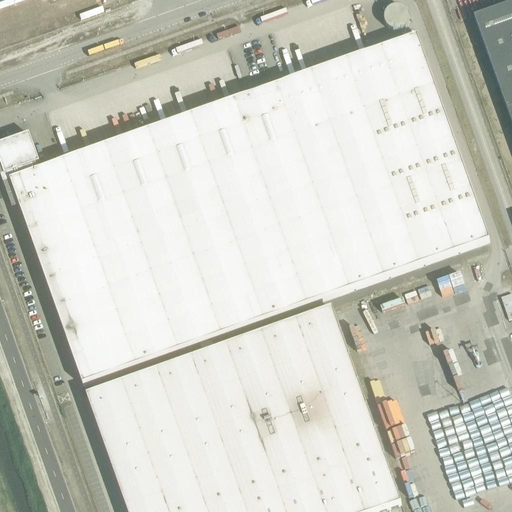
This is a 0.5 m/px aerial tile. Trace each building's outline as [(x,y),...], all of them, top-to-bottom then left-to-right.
[(0,0),(0,8),(23,0),(0,0)] [(511,6),(474,20),(511,127),(511,6)] [(386,9),(386,31),(409,31),(408,8),(386,9)] [(488,244),(416,40),(413,33),(401,37),(403,44),(39,174),(36,167),(39,166),(40,166),(30,137),(0,147),(0,163),(5,179),(6,178),(13,175),(14,176),(13,176),(12,177),(12,178),(12,179),(12,180),(13,181),(14,181),(15,181),(16,181),(16,182),(11,183),(83,387),(488,244)] [(511,295),(502,298),(509,320),(511,319),(511,295)] [(383,511),(401,506),(332,311),(87,398),(127,511),(383,511)] [(454,349),(441,353),(447,375),(460,372),(454,349)] [(452,403),(465,400),(461,378),(447,381),(452,403)]
